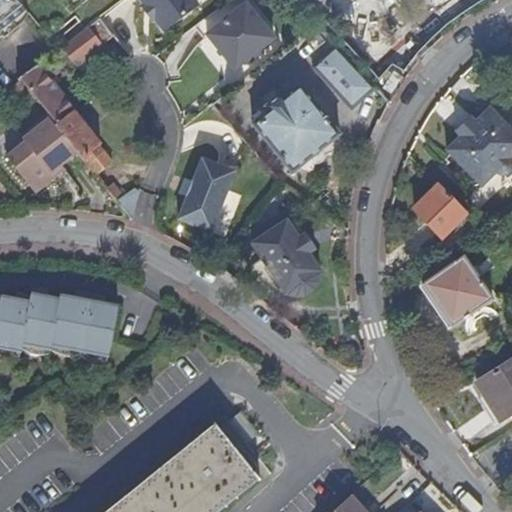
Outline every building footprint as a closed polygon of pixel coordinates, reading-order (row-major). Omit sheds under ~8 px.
[(0,0),(0,18),(8,28),(28,11),(18,0),(0,0)] [(202,6),(196,0),(141,0),(146,6),(157,21),(166,33),(202,6)] [(277,42),(243,0),(234,0),(200,26),(238,73),(277,42)] [(157,21),(146,6),(144,8),(155,22),(157,21)] [(31,15),(28,11),(8,28),(13,34),(25,24),(31,15)] [(81,66),(116,39),(102,20),(63,50),(68,55),(62,60),(63,61),(47,75),(40,67),(21,82),(51,120),(79,155),(97,179),(115,163),(102,147),(104,146),(81,117),(53,83),(75,64),(78,68),(81,66)] [(13,34),(8,28),(0,34),(0,41),(4,38),(6,40),(13,34)] [(354,114),(378,91),(340,49),(315,71),(354,114)] [(254,126),(294,175),(341,137),(301,87),(285,100),(282,96),(266,108),(270,113),(254,126)] [(511,164),(511,162),(511,160),(511,134),(489,111),(447,154),(482,190),(497,175),(502,179),(505,179),(509,177),(511,175),(511,173),(511,164)] [(79,155),(51,120),(24,141),(26,144),(8,158),(33,190),(39,191),(56,179),(53,175),(62,168),(79,155)] [(511,181),(511,160),(511,162),(511,164),(511,173),(511,175),(509,177),(505,179),(502,179),(497,175),(482,190),(493,200),(511,181)] [(239,177),(205,162),(180,221),(214,235),(239,177)] [(53,175),(56,179),(65,171),(62,168),(53,175)] [(114,184),(107,190),(117,203),(125,197),(114,184)] [(442,239),(467,216),(439,187),(415,210),(442,239)] [(117,203),(132,221),(133,222),(134,216),(136,208),(140,194),(135,188),(125,197),(117,203)] [(310,260),(314,258),(305,242),(301,245),(289,227),(254,250),(285,302),(296,305),(306,303),(314,296),(320,289),(321,278),(310,260)] [(305,242),(314,258),(316,256),(307,241),(305,242)] [(453,330),(493,302),(465,260),(424,288),(453,330)] [(0,306),(0,353),(24,357),(26,350),(54,355),(54,352),(111,362),(114,340),(119,308),(62,299),(61,302),(32,297),(31,304),(2,300),(1,307),(0,306)] [(500,424),(511,416),(511,363),(477,385),(500,424)] [(240,411),(228,421),(245,442),(257,433),(240,411)] [(221,511),(258,483),(213,428),(187,449),(132,492),(107,511),(221,511)] [(363,511),(351,499),(337,511),(363,511)]
